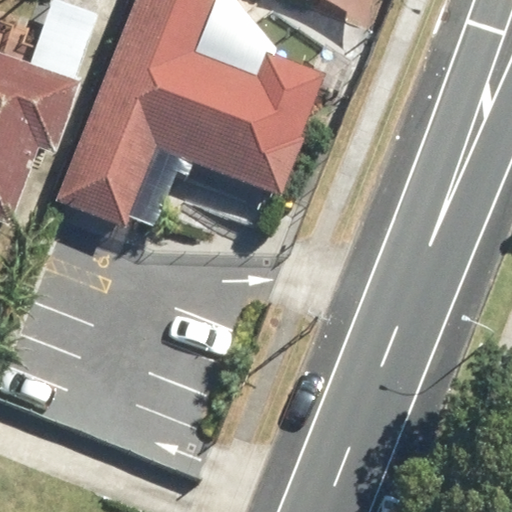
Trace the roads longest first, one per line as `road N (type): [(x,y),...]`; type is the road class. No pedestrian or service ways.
road 1 (tertiary): [(422,265),(505,0)]
road 2 (tertiary): [(422,265),(325,511)]
road 3 (tertiary): [(511,104),(422,265)]
